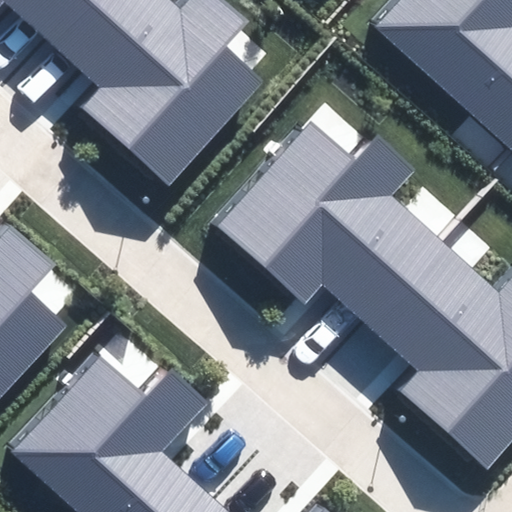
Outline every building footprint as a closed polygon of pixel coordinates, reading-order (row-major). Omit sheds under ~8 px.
[(0,0),(0,7),(6,1),(101,88),(83,108),(168,187),(265,82),(226,45),(247,22),(223,0),(190,0),(182,9),(171,0),(0,0)] [(511,0),(397,0),(375,24),(511,150),(511,0)] [(355,161),(309,118),(214,221),(305,304),(324,283),(419,370),(401,390),(486,469),(511,440),(511,277),(500,291),(394,194),(416,170),(379,136),(355,161)] [(0,395),(66,325),(29,291),(52,266),(8,224),(0,232),(0,395)] [(211,400),(174,367),(148,395),(104,354),(16,448),(84,511),(332,511),(326,506),(320,511),(233,511),(165,449),(211,400)]
